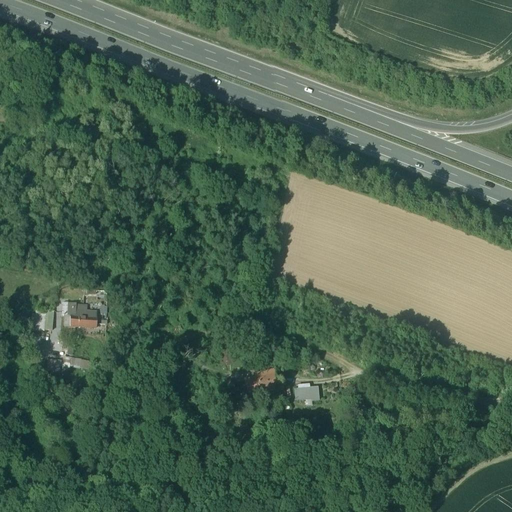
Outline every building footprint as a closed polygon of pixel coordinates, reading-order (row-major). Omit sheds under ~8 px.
[(84,310),(74,310),(74,308),(61,307),(61,319),(64,319),(64,331),(94,332),(95,317),(84,316),(84,310)] [(52,315),(46,314),(44,334),(50,334),(52,315)] [(63,361),(61,370),(67,371),(68,368),(81,370),(81,365),(63,361)] [(47,375),(47,376),(51,376),(51,374),(58,374),(59,365),(46,364),(45,373),(47,373),(47,375)] [(274,371),(253,376),(253,380),(246,381),(250,397),(278,391),(274,371)] [(308,386),(298,387),(299,390),(294,391),(295,401),(312,399),(312,402),(318,401),(317,388),(308,389),(308,386)]
